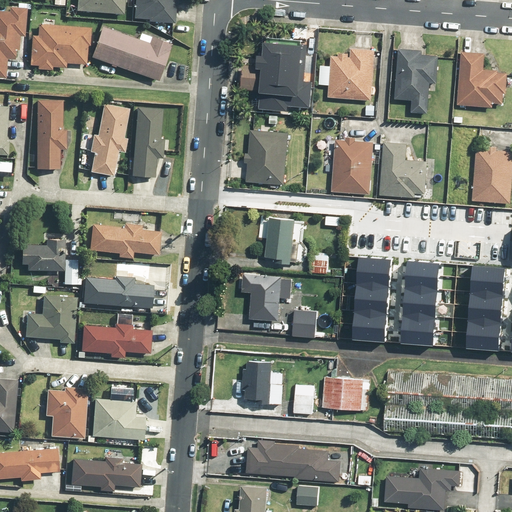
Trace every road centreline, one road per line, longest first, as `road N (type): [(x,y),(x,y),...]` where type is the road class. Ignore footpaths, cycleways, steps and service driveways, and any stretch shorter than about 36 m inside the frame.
road 1 (residential): [(177,511),(215,0)]
road 2 (residential): [(511,17),(273,0)]
